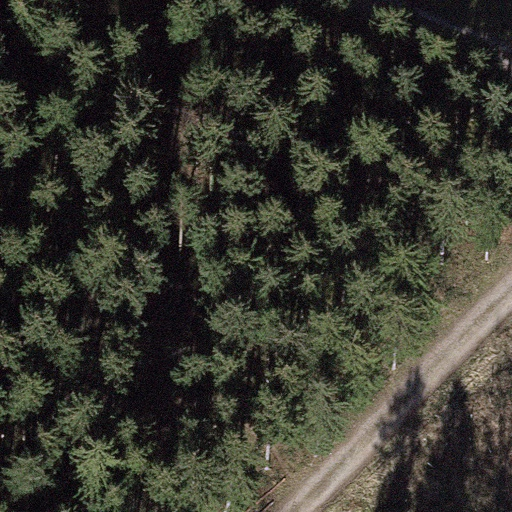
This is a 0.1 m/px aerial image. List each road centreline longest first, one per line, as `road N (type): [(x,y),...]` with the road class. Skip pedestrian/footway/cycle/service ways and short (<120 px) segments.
road 1 (track): [(511,292),(294,511)]
road 2 (track): [(355,0),(511,60)]
